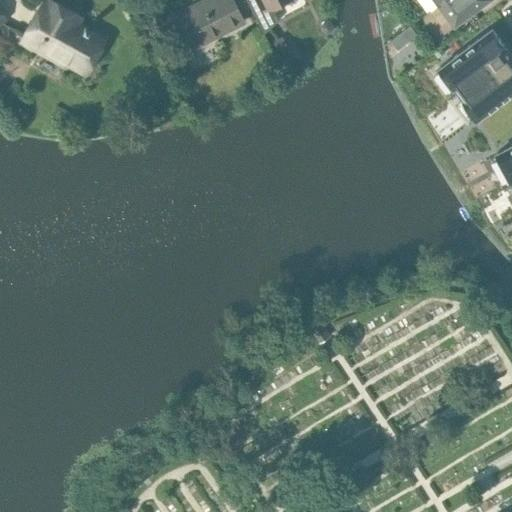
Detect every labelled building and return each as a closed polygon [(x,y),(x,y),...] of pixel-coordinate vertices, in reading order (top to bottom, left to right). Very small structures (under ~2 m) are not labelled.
[(86,70),(104,38),(76,23),(80,15),(53,0),(48,0),(48,2),(45,0),(23,39),(38,47),(39,44),(86,70)] [(190,50),(245,21),(233,0),(204,0),(200,2),(202,5),(174,19),(190,50)] [(246,0),(264,33),(278,19),(271,6),(281,0),(246,0)] [(421,0),(429,10),(430,10),(439,3),(443,0),(421,0)] [(443,0),(439,3),(441,5),(455,24),(486,0),(443,0)] [(319,25),(319,26),(319,27),(319,28),(320,29),(320,30),(321,30),(321,31),(322,31),(322,32),(323,32),(324,32),(325,33),(326,33),(327,33),(328,32),(329,32),(330,31),(331,31),(331,30),(332,30),(332,29),(332,28),(333,28),(333,27),(333,26),(333,25),(333,24),(332,23),(332,22),(331,21),(330,21),(330,20),(329,20),(328,19),(327,19),(326,19),(325,19),(324,19),(323,20),(322,20),(321,21),(320,22),(320,23),(319,23),(319,24),(319,25)] [(410,25),(397,35),(404,45),(417,35),(410,25)] [(511,92),(511,52),(492,25),(436,67),(476,120),(511,92)] [(282,35),(269,42),(277,57),(290,51),(282,35)] [(262,58),(260,61),(263,66),(267,67),(272,64),(273,61),(271,56),(266,55),(262,58)] [(511,138),(490,150),(511,192),(511,138)] [(313,333),(314,335),(319,343),(331,336),(320,318),(308,326),(313,333)]
